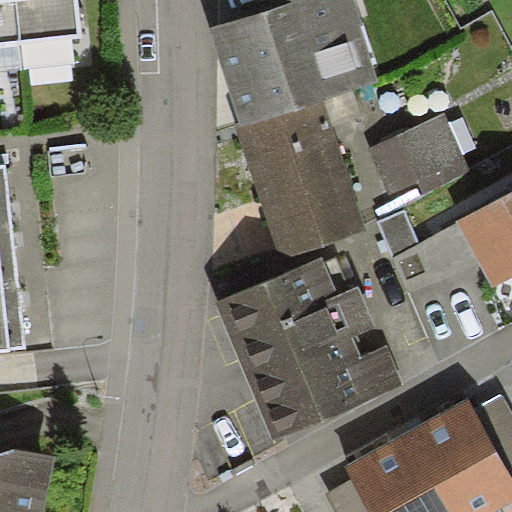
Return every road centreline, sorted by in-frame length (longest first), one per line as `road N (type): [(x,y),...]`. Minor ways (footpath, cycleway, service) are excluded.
road 1 (residential): [(167,511),(181,383),(179,95),(167,0)]
road 2 (residential): [(181,511),(511,345)]
